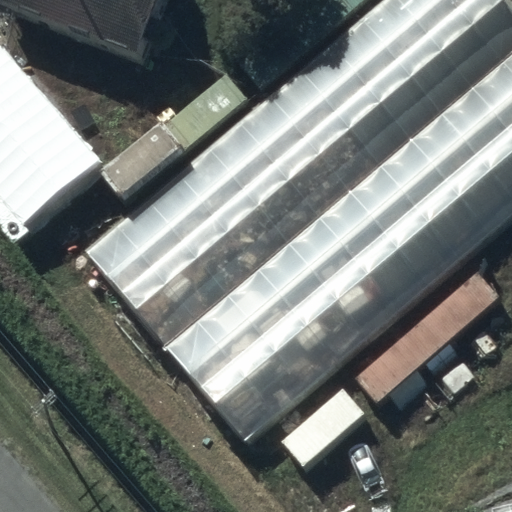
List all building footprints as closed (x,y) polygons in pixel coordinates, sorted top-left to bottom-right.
[(165,0),(55,0),(150,38),(165,0)] [(511,236),(511,2),(510,0),(387,0),(89,250),(257,450),(511,236)] [(318,0),(245,66),(265,89),(370,0),(318,0)] [(226,74),(108,179),(128,203),(251,102),(226,74)] [(477,278),(362,380),(383,404),(498,302),(477,278)]
